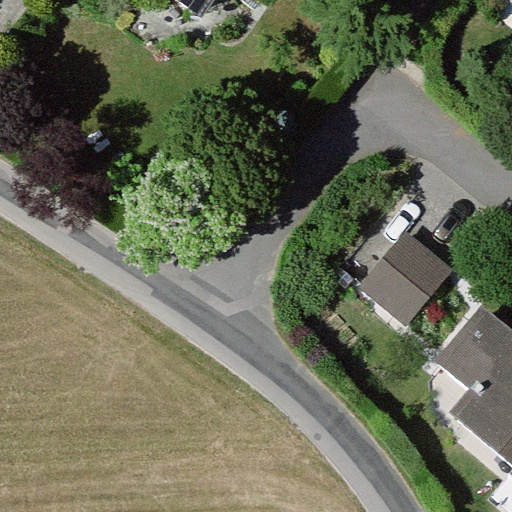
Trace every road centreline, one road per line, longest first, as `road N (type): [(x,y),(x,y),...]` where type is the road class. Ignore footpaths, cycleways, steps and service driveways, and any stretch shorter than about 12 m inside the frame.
road 1 (residential): [(511,198),(419,120),(382,110),(352,119),(206,311)]
road 2 (residential): [(206,311),(349,437),(404,511)]
road 3 (residential): [(0,186),(206,311)]
